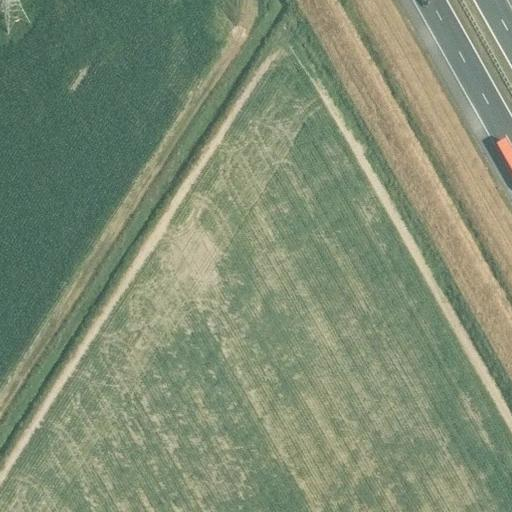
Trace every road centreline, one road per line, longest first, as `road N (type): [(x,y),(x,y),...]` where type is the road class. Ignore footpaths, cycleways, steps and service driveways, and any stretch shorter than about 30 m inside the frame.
road 1 (track): [(0,430),(205,114),(248,32),(251,0)]
road 2 (motorway): [(440,0),(511,129)]
